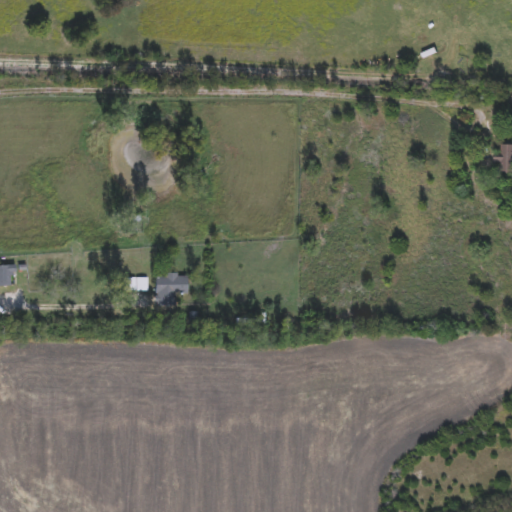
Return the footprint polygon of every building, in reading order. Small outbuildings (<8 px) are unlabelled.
[(477,78),(468,78),(468,61),(476,61),(477,78)] [(511,146),(511,174),(498,175),(497,146),(511,146)] [(14,288),(0,288),(0,267),(14,267),(14,288)] [(187,277),(187,298),(155,298),(155,277),(187,277)] [(148,279),(148,293),(127,293),(127,279),(148,279)]
